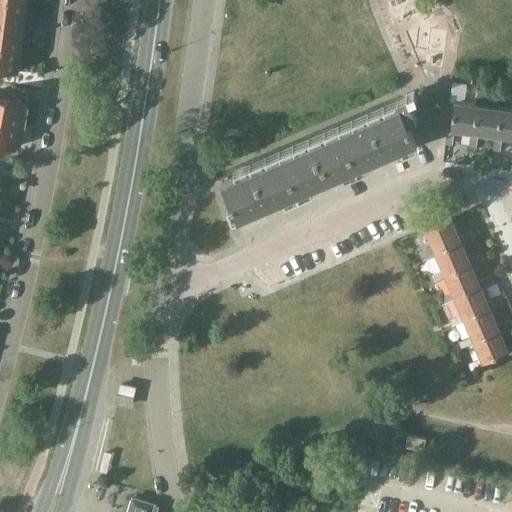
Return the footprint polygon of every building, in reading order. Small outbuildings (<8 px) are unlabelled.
[(24,0),(0,0),(0,21),(22,25),(24,14),(26,14),(28,0),(24,0)] [(0,47),(21,51),(23,34),(21,34),(22,25),(0,21),(0,47)] [(21,51),(0,47),(0,70),(6,72),(6,70),(16,71),(17,61),(20,61),(21,51)] [(502,137),(511,138),(511,109),(504,108),(507,90),(500,89),(498,107),(502,108),(498,136),(494,136),(492,150),(500,151),(502,137)] [(221,181),(226,192),(237,218),(416,142),(407,122),(417,118),(409,102),(418,98),(414,91),(406,94),(407,96),(397,100),(399,105),(332,134),(330,131),(324,134),(325,137),(221,181)] [(0,120),(21,124),(24,111),(22,110),(23,100),(12,99),(13,97),(0,95),(0,96),(0,120)] [(446,127),(444,143),(453,144),(454,130),(470,132),(474,133),(478,105),(453,101),(450,128),(446,127)] [(478,134),(494,136),(498,136),(502,108),(498,107),(478,105),(474,133),(470,132),(468,146),(476,147),(478,134)] [(19,139),(21,124),(0,120),(0,147),(4,148),(4,147),(15,149),(17,138),(19,139)] [(459,236),(451,217),(424,228),(433,247),(421,252),(424,260),(436,255),(434,251),(460,239),(462,244),(475,238),(472,231),(459,236)] [(468,258),(462,244),(460,239),(434,251),(436,255),(444,273),(470,262),(472,266),(484,260),(481,253),(468,258)] [(481,288),(494,282),(491,274),(478,280),(472,266),(470,262),(444,273),(453,295),(480,284),(481,288)] [(485,295),(481,288),(480,284),(453,295),(460,311),(447,317),(451,325),(463,319),(463,318),(489,306),(491,310),(504,304),(501,297),(488,302),(485,295)] [(497,324),(491,310),(489,306),(463,318),(463,319),(472,340),(499,328),(500,332),(511,326),(511,323),(510,318),(497,324)] [(509,354),(511,352),(511,343),(507,346),(500,332),(499,328),(472,340),(482,363),(508,351),(509,354)] [(121,385),(117,401),(130,404),(134,388),(121,385)] [(366,422),(363,436),(385,442),(388,427),(366,422)] [(426,438),(407,434),(404,446),(423,450),(426,438)] [(128,511),(150,511),(153,504),(133,498),(128,511)]
